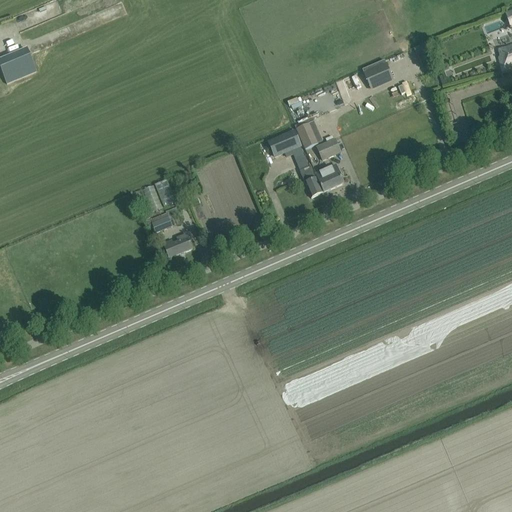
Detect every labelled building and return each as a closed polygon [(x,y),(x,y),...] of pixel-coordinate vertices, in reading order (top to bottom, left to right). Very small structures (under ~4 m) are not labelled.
[(511,45),(495,51),(502,72),(511,68),(511,45)] [(27,49),(0,60),(0,69),(7,86),(37,73),(27,49)] [(393,80),(387,67),(365,77),(370,89),(393,80)] [(443,78),(439,79),(442,88),(446,87),(449,86),(447,82),(445,83),(443,78)] [(305,151),(324,142),(313,120),(295,129),(305,151)] [(299,142),(293,129),(267,140),(272,153),(299,142)] [(341,154),(335,141),(317,149),(323,162),(341,154)] [(309,162),(304,150),(298,153),(300,158),(294,161),(297,168),(309,162)] [(323,194),(315,176),(311,167),(299,172),(311,200),(323,194)] [(339,174),(336,167),(315,176),(323,194),(344,185),(340,174),(339,174)] [(167,180),(155,185),(165,209),(177,204),(173,196),(167,180)] [(154,186),(143,191),(153,214),(164,209),(154,186)] [(172,228),(169,218),(152,225),(156,234),(172,228)] [(193,250),(189,241),(187,235),(177,239),(179,244),(173,246),(172,242),(164,245),(169,260),(193,250)]
